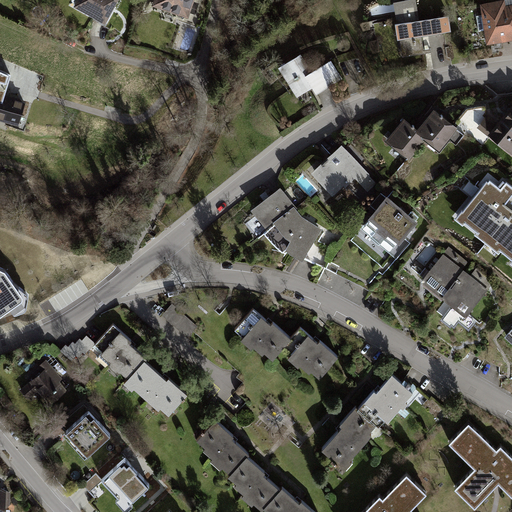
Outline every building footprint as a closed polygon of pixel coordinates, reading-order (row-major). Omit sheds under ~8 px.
[(75,0),(72,7),(104,23),(115,0),(75,0)] [(153,0),(153,4),(189,16),(194,0),(153,0)] [(417,0),(391,0),(397,55),(424,52),(422,33),(451,30),(449,13),(419,16),(417,0)] [(511,0),(486,0),(476,1),(481,42),(511,38),(511,0)] [(299,51),(276,63),(294,94),(309,86),(313,93),(342,78),(330,57),(309,69),(299,51)] [(0,116),(20,123),(27,99),(5,92),(12,69),(0,64),(0,116)] [(511,106),(509,104),(497,117),(511,130),(511,106)] [(428,105),(411,124),(408,128),(419,138),(434,149),(454,126),(428,105)] [(400,114),(379,137),(402,157),(419,138),(408,128),(411,124),(400,114)] [(482,117),(475,125),(510,155),(511,153),(511,130),(497,117),(491,124),(482,117)] [(344,145),(314,173),(335,196),(355,178),(361,185),(371,175),(344,145)] [(488,179),(458,215),(511,258),(511,186),(504,180),(498,187),(488,179)] [(282,188),(252,210),(268,231),(276,225),(298,209),(282,188)] [(373,218),(364,229),(397,258),(411,243),(406,239),(421,223),(390,196),(371,217),(373,218)] [(298,209),(276,225),(287,239),(292,242),(288,250),(305,261),(323,230),(303,216),(298,209)] [(422,279),(446,298),(468,271),(465,269),(469,264),(447,247),(422,279)] [(472,274),(468,271),(446,298),(469,315),(496,281),(477,267),(472,274)] [(2,270),(0,268),(0,313),(19,300),(20,299),(20,296),(19,294),(2,270)] [(211,315),(219,307),(207,295),(199,304),(211,315)] [(173,303),(162,314),(189,337),(198,325),(173,303)] [(254,307),(235,327),(261,352),(264,349),(272,357),(282,346),(290,337),(273,320),(270,323),(254,307)] [(115,325),(94,349),(128,379),(146,360),(148,357),(131,343),(133,341),(115,325)] [(301,325),(290,337),(282,346),(310,370),(311,368),(320,375),(336,356),(301,325)] [(29,381),(19,389),(29,400),(38,392),(49,405),(67,390),(58,380),(62,378),(46,359),(25,376),(29,381)] [(146,360),(128,379),(125,382),(134,391),(137,388),(161,410),(163,407),(171,415),(189,395),(171,378),(169,381),(146,360)] [(413,398),(390,378),(380,390),(374,397),(370,393),(351,412),(373,432),(376,435),(394,414),(396,417),(413,398)] [(89,412),(65,434),(86,457),(110,434),(89,412)] [(373,432),(351,412),(336,429),(340,433),(321,453),(341,471),(359,451),(357,449),(373,432)] [(215,418),(197,438),(205,446),(203,448),(230,472),(246,454),(248,451),(231,437),(233,434),(215,418)] [(479,507),(503,483),(511,491),(511,455),(504,447),(499,451),(472,425),(454,443),(480,469),(460,489),(479,507)] [(125,454),(100,478),(119,499),(116,501),(126,511),(134,505),(133,504),(154,485),(125,454)] [(246,454),(230,472),(227,474),(236,482),(234,485),(261,508),(264,506),(279,488),(262,473),(265,470),(246,454)] [(410,511),(428,494),(410,476),(386,500),(383,498),(369,511),(410,511)] [(282,485),(279,488),(264,506),(270,511),(316,511),(301,499),(299,501),(282,485)]
